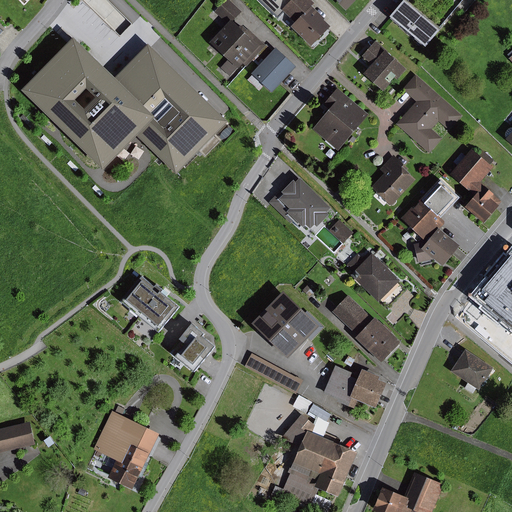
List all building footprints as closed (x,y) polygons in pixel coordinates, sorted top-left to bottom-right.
[(241,12),(228,0),(225,0),(214,12),(226,23),(207,43),(227,61),(220,68),(228,76),(241,62),(245,66),(251,60),(264,45),(247,29),(245,30),(240,26),(235,26),(231,22),(241,12)] [(257,0),(276,18),(282,12),(292,1),(290,0),(257,0)] [(309,0),(290,0),(292,1),(282,12),(293,23),(289,27),(309,46),(328,26),(322,20),(323,18),(310,6),(313,3),(309,0)] [(332,0),(344,10),(353,0),(332,0)] [(436,30),(401,0),(399,0),(385,17),(421,47),(436,30)] [(120,77),(79,38),(27,91),(110,171),(142,137),(181,175),(202,153),(206,156),(223,139),(220,136),(233,122),(153,44),(120,77)] [(387,52),(374,41),(360,57),(370,65),(361,74),(381,91),(392,78),(394,80),(404,69),(385,54),(387,52)] [(267,42),(264,45),(251,60),(257,65),(249,74),(250,76),(246,80),(258,91),(262,86),(269,93),(294,67),(267,42)] [(461,116),(415,75),(401,90),(415,102),(395,124),(428,153),(441,139),(430,130),(438,122),(448,131),(461,116)] [(336,151),(367,114),(335,88),(321,105),(326,109),(309,129),(336,151)] [(511,128),(511,129),(510,128),(508,128),(506,130),(504,131),(504,133),(503,136),(505,137),(503,140),(511,147),(511,128)] [(476,155),(469,149),(447,175),(466,191),(468,190),(473,195),(462,207),(482,223),(500,202),(482,187),(483,186),(479,182),(491,168),(489,165),(493,160),(481,150),(476,155)] [(406,168),(392,155),(379,170),(383,173),(370,187),(375,191),(374,192),(389,206),(391,205),(392,205),(395,202),(395,200),(414,180),(404,170),(406,168)] [(289,223),(291,221),(299,228),(303,224),(308,229),(312,225),(314,227),(326,215),(324,212),(329,208),(297,177),(293,182),(291,179),(268,203),(289,223)] [(399,221),(422,242),(425,244),(438,230),(445,222),(440,218),(459,197),(442,181),(423,202),(420,199),(399,221)] [(352,233),(338,220),(328,231),(342,244),(352,233)] [(438,230),(425,244),(422,242),(411,245),(416,264),(431,260),(440,267),(454,250),(457,246),(438,230)] [(511,332),(511,245),(469,296),(511,332)] [(398,280),(370,253),(363,260),(357,254),(346,265),(352,272),(349,275),(377,302),(379,300),(382,303),(398,286),(395,283),(398,280)] [(334,281),(329,275),(323,281),(328,287),(332,283),(334,281)] [(155,287),(142,276),(121,302),(159,333),(180,307),(162,292),(164,291),(156,285),(155,287)] [(316,290),(308,283),(301,290),(309,297),(316,290)] [(323,327),(306,311),(303,315),(280,292),(248,324),(284,359),(306,336),(310,340),(323,327)] [(400,343),(374,319),(373,320),(347,295),(331,312),(357,336),(356,337),(382,362),(400,343)] [(193,324),(180,340),(186,344),(176,357),(196,373),(217,347),(204,337),(206,335),(193,324)] [(494,368),(466,349),(461,355),(451,371),(469,383),(465,388),(472,393),(475,389),(479,391),(494,368)] [(295,394),(302,380),(251,353),(244,367),(295,394)] [(354,360),(347,356),(343,363),(350,367),(354,360)] [(350,373),(334,366),(322,394),(336,400),(335,402),(352,409),(356,401),(373,408),(384,384),(376,381),(378,377),(359,369),(357,374),(351,372),(350,373)] [(327,410),(305,399),(300,408),(307,411),(308,409),(323,417),(327,410)] [(163,434),(114,411),(96,450),(98,450),(93,460),(112,468),(117,459),(119,461),(111,478),(137,490),(163,434)] [(314,426),(300,414),(278,439),(297,447),(286,473),(288,474),(282,489),(274,486),(270,495),(307,511),(309,508),(317,511),(325,511),(330,502),(314,495),(317,489),(335,497),(354,453),(311,434),(314,426)] [(31,422),(0,429),(0,453),(37,444),(31,422)] [(57,444),(53,437),(46,441),(51,448),(57,444)] [(403,498),(379,488),(370,511),(372,511),(431,511),(442,485),(413,473),(403,498)] [(88,491),(82,488),(79,493),(85,496),(88,491)]
